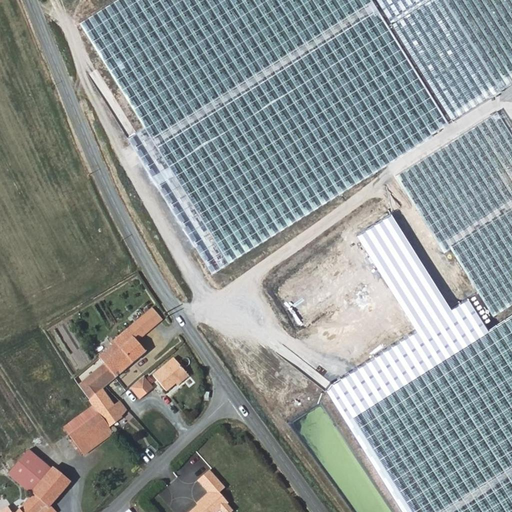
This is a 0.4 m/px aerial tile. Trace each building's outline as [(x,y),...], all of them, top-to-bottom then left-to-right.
[(375,0),(392,25),(396,22),(382,0),(375,0)] [(454,124),(457,122),(398,25),(393,28),(454,124)] [(119,377),(135,363),(147,352),(139,342),(165,320),(155,308),(125,332),(113,342),(115,344),(102,355),(103,356),(108,362),(119,377)] [(174,359),(153,375),(166,393),(188,377),(174,359)] [(119,377),(108,362),(81,386),(90,401),(105,389),(119,377)] [(156,387),(146,376),(133,388),(142,399),(156,387)] [(126,398),(117,405),(105,389),(90,401),(102,416),(111,428),(130,413),(134,407),(126,398)] [(102,416),(100,417),(94,409),(75,424),(82,432),(72,440),(84,454),(87,457),(117,434),(111,428),(102,416)] [(65,445),(76,460),(84,454),(72,440),(65,445)] [(33,495),(40,486),(53,471),(30,451),(10,473),(30,491),(33,495)] [(189,511),(218,511),(222,509),(224,511),(230,511),(235,509),(229,502),(230,501),(221,491),(227,486),(211,468),(199,479),(209,491),(202,497),(204,500),(189,511)] [(58,499),(72,481),(60,473),(54,470),(53,471),(40,486),(58,499)] [(40,486),(33,495),(28,502),(20,511),(57,511),(58,511),(52,506),(58,499),(40,486)] [(24,498),(28,502),(33,495),(30,491),(24,498)]
